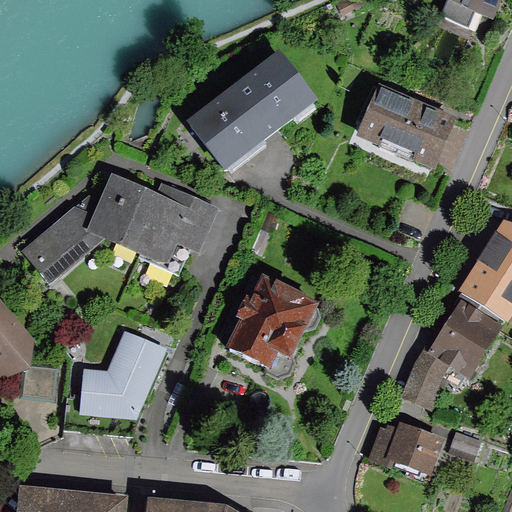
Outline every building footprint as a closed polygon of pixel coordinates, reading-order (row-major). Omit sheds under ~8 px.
[(369,0),(354,0),(338,7),(342,16),(371,4),(369,0)] [(494,23),(503,0),(450,0),(443,20),(468,30),(474,15),(494,23)] [(279,54),(186,126),(224,176),(318,105),(279,54)] [(458,120),(378,87),(355,141),(435,174),(458,120)] [(50,288),(106,242),(151,262),(149,266),(177,278),(189,251),(198,255),(218,209),(161,184),(156,196),(112,177),(100,203),(88,197),(21,253),(50,288)] [(511,229),(504,225),(455,307),(457,308),(494,330),(497,326),(503,316),(511,322),(511,321),(511,245),(509,244),(511,238),(511,229)] [(315,331),(321,320),(317,310),(319,305),(262,279),(227,353),(265,370),(266,377),(277,382),(290,378),(296,366),(294,359),(305,335),(315,331)] [(0,380),(25,373),(22,399),(53,403),(57,370),(31,366),(36,344),(0,304),(0,380)] [(430,413),(442,380),(448,370),(471,384),(504,330),(497,326),(494,330),(457,308),(431,352),(427,358),(421,354),(415,364),(401,401),(430,413)] [(126,334),(109,373),(83,372),(80,416),(137,421),(167,351),(126,334)] [(430,482),(445,442),(400,425),(397,431),(387,427),(386,431),(380,429),(368,464),(391,472),(392,468),(404,473),(403,477),(423,484),(424,480),(430,482)] [(491,467),(496,449),(456,433),(448,456),(478,467),(479,462),(491,467)] [(126,511),(128,499),(102,496),(102,492),(76,489),(76,494),(19,488),(16,511),(126,511)] [(243,511),(244,511),(230,505),(188,500),(187,507),(148,503),(147,511),(243,511)]
